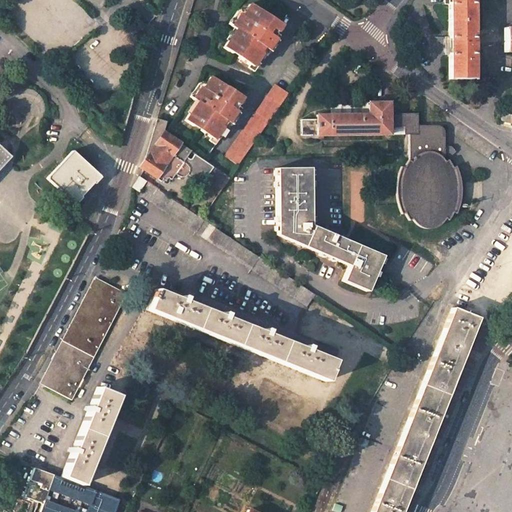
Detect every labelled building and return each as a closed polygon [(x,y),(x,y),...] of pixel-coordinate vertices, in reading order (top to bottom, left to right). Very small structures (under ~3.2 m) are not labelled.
[(473,79),(473,47),(472,0),(445,0),(445,5),(449,5),(449,38),(445,38),(446,46),(446,54),(449,54),(449,79),(473,79)] [(235,29),(223,47),(232,53),(233,51),(239,55),(238,57),(251,66),(260,54),(257,52),(261,47),(266,49),(273,39),(271,37),(278,25),(250,6),(242,18),(239,16),(235,22),(239,24),(235,29)] [(130,18),(123,12),(116,19),(123,25),(130,18)] [(511,27),(503,28),(504,52),(511,51),(511,27)] [(195,124),(202,129),(200,131),(213,140),(222,128),(219,126),(223,121),(228,123),(236,112),(233,110),(242,98),(214,79),(205,91),(202,89),(198,95),(201,98),(197,103),(185,121),(194,126),(195,124)] [(244,157),(287,93),(275,85),(227,157),(238,165),(244,157)] [(416,113),(389,113),(376,113),(375,101),(368,102),(368,114),(317,116),(317,119),(301,120),(302,136),(390,132),(390,124),(403,123),(404,131),(409,131),(417,131),(417,126),(416,113)] [(389,113),(387,101),(375,101),(376,113),(389,113)] [(166,120),(156,117),(153,126),(163,132),(166,120)] [(390,124),(390,132),(404,131),(403,123),(390,124)] [(163,132),(153,126),(144,156),(142,163),(163,132)] [(419,225),(423,227),(429,227),(435,226),(446,219),(448,220),(451,218),(453,213),(455,214),(458,210),(459,206),(462,207),(464,192),(462,175),(459,175),(455,167),(452,168),(450,164),(447,160),(444,162),(442,159),(443,158),(445,157),(444,134),(442,130),(441,129),(439,128),(438,127),(436,127),(428,127),(417,126),(417,131),(409,131),(410,155),(409,157),(407,161),(405,166),(402,164),(398,174),(397,178),(396,185),(396,194),(398,200),(402,214),(404,213),(407,218),(409,220),(411,218),(419,225)] [(180,143),(163,132),(142,163),(139,167),(141,168),(155,178),(180,143)] [(0,166),(9,158),(0,149),(0,166)] [(44,179),(70,205),(96,179),(70,153),(44,179)] [(220,170),(209,163),(206,169),(215,176),(220,170)] [(348,269),(343,281),(368,292),(383,256),(310,227),(309,168),(275,169),(276,225),(277,240),(318,256),(342,266),(348,269)] [(220,170),(215,176),(218,179),(211,189),(218,195),(230,177),(220,170)] [(138,191),(145,181),(138,176),(132,186),(138,191)] [(139,195),(307,307),(315,295),(148,182),(139,195)] [(69,323),(60,340),(66,343),(99,281),(93,277),(83,296),(69,323)] [(125,295),(99,281),(66,343),(92,357),(125,295)] [(151,292),(149,298),(151,299),(146,311),(327,382),(332,370),(331,370),(335,361),(311,351),(312,348),(310,348),(308,347),(307,349),(270,335),(270,332),(269,331),(266,330),(265,333),(225,317),(226,314),(224,314),(222,313),(221,315),(183,301),(185,298),(182,297),(179,296),(178,299),(155,289),(154,291),(153,293),(151,292)] [(451,309),(370,511),(401,511),(411,487),(429,441),(448,392),(464,350),(476,319),(451,309)] [(43,387),(66,343),(60,340),(54,351),(42,372),(37,383),(43,387)] [(66,343),(43,387),(69,401),(92,357),(66,343)] [(117,395),(96,386),(88,407),(85,406),(84,408),(84,410),(86,411),(72,447),(70,446),(69,448),(68,450),(71,451),(62,475),(83,484),(117,395)] [(112,511),(118,498),(52,474),(33,467),(23,495),(42,503),(38,511),(112,511)]
